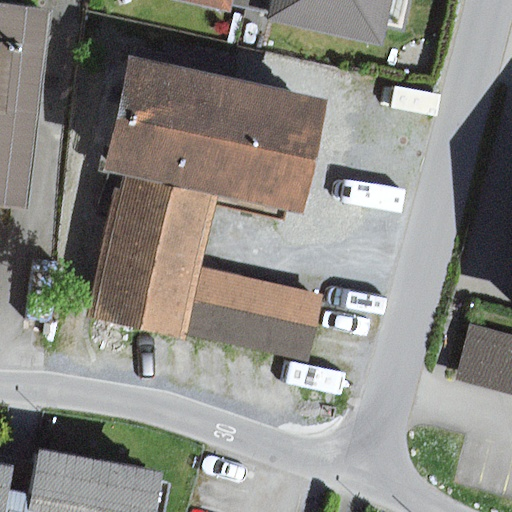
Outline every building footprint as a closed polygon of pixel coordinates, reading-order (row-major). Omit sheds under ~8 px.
[(0,0),(0,207),(13,208),(35,5),(0,0)] [(176,0),(221,9),(221,5),(222,0),(176,0)] [(259,12),(261,0),(222,0),(221,5),(259,12)] [(381,0),(261,0),(259,12),(257,19),(371,45),(381,0)] [(311,95),(115,52),(90,166),(115,172),(112,186),(106,185),(77,316),(176,337),(177,334),(303,362),(318,292),(193,265),(209,193),(286,210),(311,95)] [(511,335),(463,323),(448,378),(511,395),(511,335)] [(138,511),(147,468),(23,445),(15,489),(0,486),(0,511),(138,511)]
